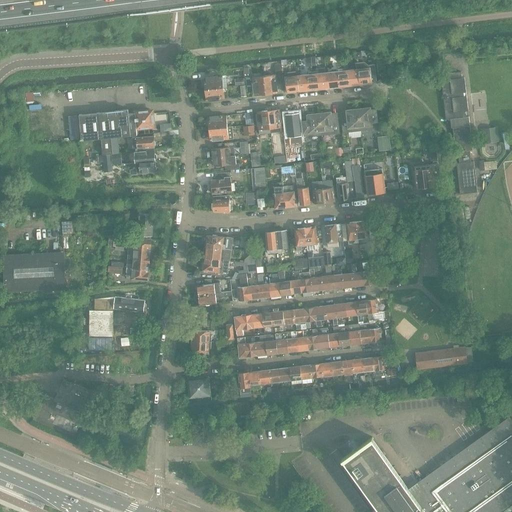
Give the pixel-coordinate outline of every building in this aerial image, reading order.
[(347,60),(342,60),(343,70),(342,70),(344,86),(359,84),(358,76),(357,76),(356,70),(348,71),(347,60)] [(357,70),(356,70),(357,76),(358,76),(359,84),(360,84),(362,85),(363,84),(375,82),(376,82),(377,82),(375,65),(369,66),(365,63),(356,64),(357,70)] [(275,75),(264,76),(266,95),(277,93),(276,82),(283,81),(282,75),(281,65),(275,65),(276,75),(275,75)] [(316,73),(312,73),(314,89),(326,88),(327,88),(329,87),(328,80),(326,80),(325,73),(325,69),(316,69),(316,73)] [(339,72),(325,73),(326,80),(328,80),(329,87),(330,87),(332,88),(333,87),(344,86),(342,70),(339,70),(339,72)] [(286,75),(282,75),(283,81),(284,92),(287,92),(296,91),(298,92),(299,90),(298,83),(300,83),(299,76),(299,71),(285,73),(286,75)] [(453,128),(456,153),(458,152),(459,163),(457,164),(460,194),(477,192),(474,162),(471,162),(470,151),(473,151),(470,126),(469,117),(467,118),(466,112),(468,111),(467,97),(464,97),(464,93),(466,93),(465,78),(462,78),(462,72),(441,75),(443,95),(446,95),(446,99),(444,100),(446,120),(451,120),(452,128),(453,128)] [(300,83),(298,83),(299,90),(314,89),(312,73),(309,73),(309,75),(299,76),(300,83)] [(204,78),(205,89),(224,87),(224,88),(227,88),(226,76),(204,78)] [(264,76),(253,78),(255,96),(266,95),(264,76)] [(224,87),(205,89),(207,101),(228,99),(227,94),(225,94),(224,88),(224,87)] [(358,109),(361,131),(379,129),(377,113),(371,114),(371,108),(358,109)] [(361,131),(358,109),(346,111),(348,122),(342,122),(343,133),(361,131)] [(99,113),(79,115),(82,141),(101,139),(103,155),(109,154),(113,154),(111,138),(117,137),(137,136),(137,130),(152,128),(155,125),(153,113),(150,110),(135,112),(135,113),(129,114),(128,110),(99,113)] [(279,110),(268,111),(271,134),(282,132),(281,128),(280,115),(279,110)] [(268,111),(257,112),(258,119),(259,130),(260,135),(271,134),(268,111)] [(319,114),(322,136),(339,134),(338,123),(333,123),(332,114),(331,112),(319,114)] [(253,113),(245,114),(246,126),(254,125),(253,113)] [(285,114),(288,138),(302,137),(299,113),(285,114)] [(322,136),(319,114),(307,115),(307,116),(308,126),(302,126),(304,138),(322,136)] [(208,118),(209,130),(228,128),(227,116),(208,118)] [(68,118),(71,142),(80,141),(78,117),(68,118)] [(254,125),(246,126),(247,135),(255,134),(254,125)] [(488,128),(490,142),(501,141),(499,126),(488,128)] [(228,128),(209,130),(210,141),(234,139),(233,127),(228,128)] [(379,136),(379,150),(392,150),(391,136),(379,136)] [(156,146),(155,142),(154,141),(154,137),(137,138),(133,138),(134,150),(137,149),(154,148),(154,147),(156,146)] [(248,142),(240,143),(241,155),(249,154),(248,142)] [(213,158),(234,156),(233,147),(229,148),(212,149),(213,158)] [(135,152),(136,164),(156,162),(156,160),(157,158),(157,156),(155,154),(154,150),(135,152)] [(260,152),(253,153),(255,167),(261,167),(260,152)] [(113,154),(109,154),(111,167),(112,166),(112,163),(120,162),(120,153),(119,153),(113,154)] [(103,155),(103,168),(105,168),(113,167),(112,166),(111,167),(109,154),(103,155)] [(234,156),(213,158),(214,167),(225,165),(226,171),(240,169),(239,164),(235,164),(234,156)] [(352,167),(357,198),(364,197),(359,159),(352,159),(353,166),(352,167)] [(357,198),(352,167),(352,161),(345,162),(348,182),(347,183),(346,178),(337,180),(338,184),(337,184),(339,200),(338,200),(338,201),(357,198)] [(156,162),(136,164),(136,169),(131,171),(132,175),(157,172),(156,168),(158,166),(158,163),(156,162)] [(440,177),(438,164),(431,165),(432,169),(414,171),(416,188),(419,188),(420,189),(424,189),(425,187),(434,186),(434,178),(440,177)] [(281,166),(265,168),(265,171),(266,179),(272,178),(271,170),(281,169),(281,168),(281,166)] [(295,167),(281,168),(281,169),(282,174),(291,173),(291,177),(296,176),(296,174),(295,167)] [(265,168),(255,169),(256,191),(267,190),(266,179),(265,171),(265,168)] [(382,169),(365,171),(368,195),(386,193),(382,169)] [(213,192),(213,193),(232,191),(231,176),(230,172),(216,174),(216,180),(212,181),(212,188),(211,188),(212,190),(213,192)] [(296,174),(296,176),(298,187),(300,206),(311,204),(309,187),(304,188),(302,173),(296,174)] [(322,181),(325,202),(335,201),(333,187),(332,180),(322,181)] [(325,202),(322,181),(312,182),(313,190),(315,203),(314,203),(314,204),(325,202)] [(286,207),(283,186),(283,183),(277,184),(277,187),(274,192),(275,208),(275,209),(286,207)] [(283,186),(286,207),(296,206),(294,186),(288,187),(287,186),(283,186)] [(263,192),(256,193),(259,208),(265,207),(263,192)] [(254,193),(246,193),(247,204),(255,204),(254,193)] [(224,211),(224,213),(230,213),(230,204),(233,204),(233,200),(230,200),(229,195),(214,196),(214,200),(214,205),(212,206),(212,209),(214,210),(214,212),(224,211)] [(138,236),(151,237),(153,215),(139,214),(139,221),(125,220),(125,227),(138,228),(138,236)] [(359,240),(369,238),(367,221),(362,221),(360,221),(358,222),(357,222),(359,240)] [(341,224),(343,242),(344,246),(349,245),(349,241),(359,240),(357,222),(356,222),(354,222),(352,223),(341,224)] [(343,242),(341,224),(336,224),(331,225),(328,225),(326,226),(325,226),(327,244),(343,242)] [(305,228),(307,247),(318,245),(315,227),(310,228),(308,228),(306,228),(305,228)] [(301,247),(307,247),(305,228),(304,229),(301,228),(299,229),(294,230),(297,248),(297,251),(302,251),(301,247)] [(275,232),(277,253),(278,255),(283,254),(282,250),(288,249),(286,231),(275,232)] [(277,253),(275,232),(265,233),(268,255),(277,253)] [(108,247),(116,248),(117,237),(109,236),(108,247)] [(206,237),(205,243),(207,244),(207,247),(232,250),(233,238),(227,238),(208,236),(208,237),(206,237)] [(128,249),(150,251),(151,240),(135,238),(135,245),(129,244),(128,249)] [(205,248),(204,255),(206,255),(205,259),(224,260),(224,261),(230,261),(232,250),(226,249),(207,247),(207,248),(205,248)] [(370,249),(371,259),(379,258),(377,248),(370,249)] [(134,253),(133,259),(149,261),(150,251),(128,249),(128,253),(134,253)] [(352,264),(355,264),(352,250),(346,251),(348,265),(352,264)] [(324,253),(326,267),(333,266),(331,252),(324,253)] [(4,256),(5,292),(65,289),(64,253),(4,256)] [(324,257),(309,259),(310,268),(325,266),(324,257)] [(127,264),(126,269),(148,271),(149,261),(133,259),(133,265),(127,264)] [(203,259),(202,270),(204,270),(204,271),(223,273),(229,273),(230,261),(224,261),(224,260),(205,259),(203,259)] [(256,264),(245,263),(236,262),(235,265),(248,266),(249,274),(257,273),(256,264)] [(352,274),(354,286),(364,285),(362,273),(358,273),(357,264),(355,264),(352,264),(353,274),(352,274)] [(148,271),(126,269),(126,273),(128,273),(127,279),(148,281),(148,271)] [(309,273),(312,292),(313,292),(313,291),(322,290),(321,278),(316,278),(315,270),(310,270),(310,272),(309,273)] [(289,282),(291,294),(302,293),(299,274),(299,271),(292,272),(294,281),(289,282)] [(362,273),(364,285),(364,286),(375,284),(374,271),(362,273)] [(285,272),(278,273),(281,295),(291,294),(289,282),(286,282),(285,272)] [(274,284),(269,284),(270,297),(281,295),(278,273),(273,273),(274,284)] [(299,274),(302,293),(312,292),(309,273),(299,274)] [(342,275),(343,288),(354,286),(352,274),(342,275)] [(260,285),(258,285),(260,298),(270,297),(269,284),(264,285),(263,275),(258,275),(260,285)] [(342,275),(331,276),(333,289),(343,288),(342,275)] [(333,289),(331,276),(321,278),(322,290),(333,289)] [(250,300),(248,287),(247,278),(241,279),(242,287),(238,288),(238,290),(235,290),(234,298),(239,298),(239,301),(250,300)] [(198,292),(199,296),(222,293),(220,283),(214,284),(198,286),(197,289),(198,292)] [(260,298),(258,285),(248,287),(250,300),(251,299),(260,298)] [(199,296),(196,296),(196,300),(199,300),(199,303),(200,306),(217,303),(216,298),(232,296),(232,292),(222,293),(199,296)] [(89,311),(89,337),(113,337),(114,309),(144,313),(144,310),(145,310),(147,309),(147,305),(146,303),(145,303),(145,301),(115,297),(115,299),(95,300),(96,311),(89,311)] [(365,301),(367,314),(368,321),(376,320),(375,313),(379,312),(377,299),(366,301),(365,301)] [(367,314),(365,301),(355,302),(357,315),(358,315),(359,322),(364,322),(363,314),(367,314)] [(345,303),(347,316),(357,315),(355,302),(345,303)] [(335,305),(337,325),(345,324),(344,321),(343,321),(342,317),(347,316),(345,303),(335,305)] [(335,305),(324,306),(326,319),(333,318),(334,325),(337,325),(335,305)] [(324,306),(314,307),(315,320),(317,320),(317,327),(322,326),(321,320),(326,319),(324,306)] [(304,309),(306,328),(311,328),(310,321),(315,320),(314,307),(304,309)] [(293,310),(295,323),(296,323),(296,325),(301,325),(302,329),(306,328),(304,309),(293,310)] [(283,311),(285,331),(293,330),(292,323),(295,323),(293,310),(283,311)] [(272,313),(275,332),(285,331),(283,311),(272,313)] [(272,313),(262,314),(264,333),(275,332),(272,313)] [(253,315),(251,315),(253,328),(260,327),(260,334),(264,333),(262,314),(253,315)] [(253,328),(251,315),(242,316),(237,317),(236,319),(238,337),(244,336),(244,329),(253,328)] [(369,323),(370,342),(370,343),(382,341),(380,328),(376,329),(375,322),(369,323)] [(358,324),(360,344),(370,342),(369,323),(358,324)] [(360,344),(358,324),(348,325),(350,345),(360,344)] [(348,325),(338,327),(340,346),(350,345),(348,325)] [(340,346),(338,327),(333,327),(334,334),(331,334),(331,327),(327,328),(329,347),(340,346)] [(327,328),(317,329),(320,349),(329,347),(327,328)] [(314,336),(307,337),(309,350),(320,349),(317,329),(313,330),(314,336)] [(193,341),(212,342),(212,335),(210,335),(210,331),(193,330),(193,331),(192,331),(192,335),(193,335),(193,341)] [(297,338),(298,351),(309,350),(307,337),(304,337),(303,331),(297,332),(298,338),(297,338)] [(255,343),(257,356),(258,356),(267,355),(265,335),(260,336),(261,342),(255,343)] [(265,335),(267,355),(277,353),(276,341),(272,341),(271,335),(265,335)] [(257,356),(255,343),(254,337),(245,338),(238,338),(240,356),(242,358),(247,357),(257,356)] [(89,338),(89,350),(113,350),(113,338),(89,338)] [(298,351),(297,338),(286,339),(288,352),(298,351)] [(216,348),(235,346),(234,339),(228,340),(227,340),(220,341),(216,341),(216,348)] [(286,339),(276,341),(277,353),(288,352),(286,339)] [(212,342),(193,341),(192,348),(191,348),(191,352),(192,352),(209,353),(209,349),(211,349),(212,342)] [(416,355),(418,369),(468,364),(468,363),(474,362),(472,349),(466,350),(466,349),(416,355)] [(373,358),(375,371),(375,380),(383,379),(382,376),(385,376),(385,370),(384,357),(373,358)] [(362,359),(364,373),(375,371),(373,358),(372,358),(362,359)] [(364,373),(362,359),(352,361),(354,374),(364,373)] [(342,362),(343,375),(354,374),(352,361),(342,362)] [(331,363),(333,376),(343,375),(342,362),(331,363)] [(331,363),(321,364),(323,377),(323,383),(328,382),(328,380),(333,380),(333,376),(331,363)] [(310,366),(312,379),(323,377),(321,364),(311,365),(310,366)] [(310,366),(300,367),(302,380),(312,379),(310,366)] [(302,380),(300,367),(290,368),(291,381),(292,385),(302,384),(302,380)] [(279,369),(281,382),(282,382),(283,391),(284,395),(287,395),(285,382),(291,381),(290,368),(279,369)] [(279,369),(269,370),(271,383),(281,382),(279,369)] [(269,370),(259,372),(260,385),(271,383),(269,370)] [(259,372),(249,373),(250,386),(260,385),(259,372)] [(250,386),(249,373),(238,374),(240,394),(251,393),(250,386)] [(209,396),(210,396),(208,377),(207,377),(207,378),(190,380),(190,379),(189,380),(190,389),(189,391),(190,394),(191,395),(191,398),(192,398),(192,397),(209,395),(209,396)] [(55,400),(85,414),(94,394),(64,380),(55,400)] [(498,511),(502,510),(503,511),(510,507),(508,505),(511,502),(511,418),(510,416),(509,417),(501,423),(502,423),(499,426),(497,424),(494,427),(495,428),(480,439),(418,483),(419,484),(410,491),(373,440),(345,461),(381,511),(498,511)]
